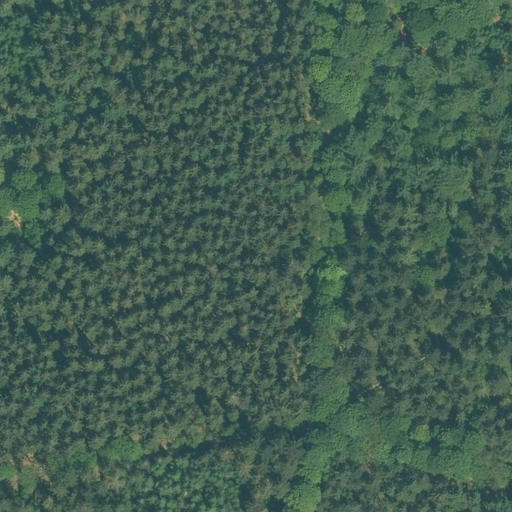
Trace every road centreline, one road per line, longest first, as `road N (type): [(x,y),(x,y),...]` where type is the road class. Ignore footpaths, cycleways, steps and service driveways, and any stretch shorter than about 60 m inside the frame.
road 1 (track): [(313,427),(328,0)]
road 2 (track): [(0,487),(313,427)]
road 3 (track): [(511,465),(313,427)]
